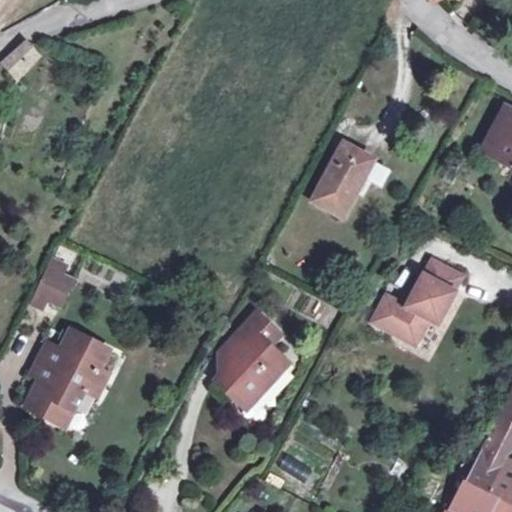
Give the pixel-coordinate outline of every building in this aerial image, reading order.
[(3,64),(17,78),(36,56),(25,44),(4,63),(3,64)] [(482,153),(511,169),(511,110),(506,108),(482,153)] [(312,202),(344,218),(374,161),(343,145),(312,202)] [(76,279),(63,272),(67,264),(53,257),(29,304),(42,311),(48,301),(61,308),(76,279)] [(453,293),(461,278),(431,262),(406,308),(385,297),(370,324),(415,347),(429,323),(438,327),(455,294),(453,293)] [(264,343),(275,332),(257,315),(224,348),(237,359),(219,378),(247,405),(259,391),(261,394),(288,365),(270,349),(264,343)] [(281,338),(275,332),(264,343),(270,349),(281,338)] [(64,407),(74,412),(86,391),(98,397),(107,377),(100,373),(109,353),(70,333),(61,352),(47,345),(31,375),(41,381),(38,387),(37,387),(26,407),(55,423),(64,407)] [(511,511),(511,465),(504,461),(506,459),(511,448),(511,389),(480,451),(482,452),(466,482),(450,511),(511,511)] [(66,428),(74,412),(64,407),(55,423),(66,428)] [(286,454),(278,464),(301,484),(309,474),(286,454)]
